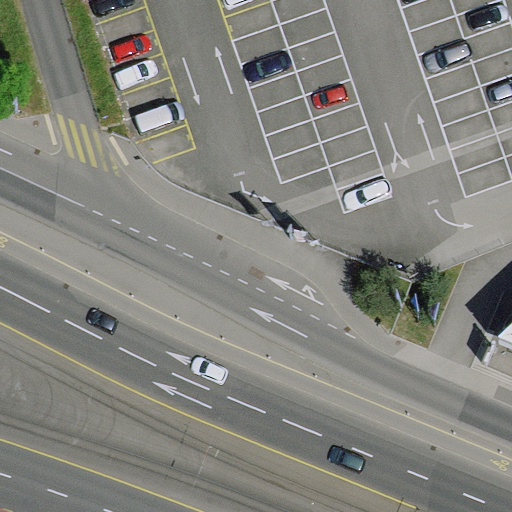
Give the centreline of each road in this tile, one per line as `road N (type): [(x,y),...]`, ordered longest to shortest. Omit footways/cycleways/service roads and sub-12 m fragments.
road 1 (primary): [(511,510),(236,397),(0,284)]
road 2 (primary): [(511,419),(364,356),(127,235)]
road 3 (unclassified): [(127,235),(86,144),(43,0)]
road 4 (primary): [(127,235),(0,170)]
